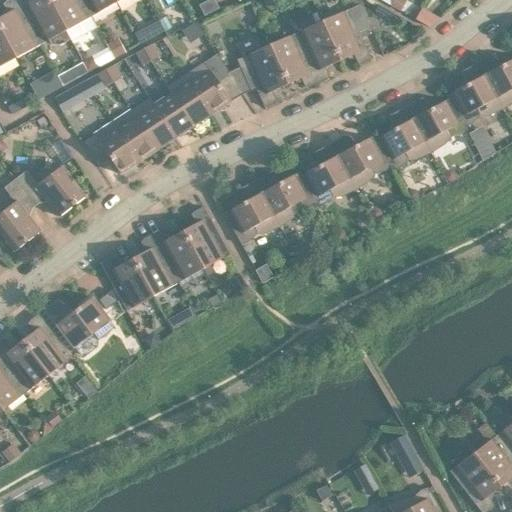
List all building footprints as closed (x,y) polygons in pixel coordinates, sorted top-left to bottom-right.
[(11,0),(3,4),(8,13),(0,17),(0,32),(14,58),(39,44),(15,0),(11,0)] [(69,39),(65,30),(48,0),(31,0),(30,0),(15,0),(39,44),(49,39),(53,46),(55,47),(69,39)] [(90,16),(80,0),(48,0),(65,30),(90,16)] [(80,0),(90,16),(115,3),(113,0),(80,0)] [(348,10),(343,0),(342,0),(347,10),(321,22),(338,61),(352,54),(357,63),(368,58),(369,61),(371,61),(358,32),(366,28),(366,15),(362,7),(357,5),(348,10)] [(400,10),(405,2),(401,0),(392,0),(390,5),(400,10)] [(438,18),(421,8),(415,19),(428,26),(438,18)] [(184,9),(173,15),(179,26),(190,20),(184,9)] [(152,37),(163,30),(159,22),(147,29),(152,37)] [(324,67),(338,61),(321,22),(294,34),(316,82),(328,76),(324,67)] [(0,65),(14,58),(0,32),(0,65)] [(304,87),(316,82),(294,34),(268,46),(286,84),(300,78),(304,87)] [(113,58),(125,52),(120,43),(108,49),(113,58)] [(150,61),(158,57),(151,44),(143,48),(150,61)] [(228,73),(242,94),(255,88),(264,109),(265,108),(264,105),(275,100),(271,91),(286,84),(268,46),(237,60),(232,49),(231,49),(239,67),(228,73)] [(142,65),(150,61),(143,48),(135,53),(142,65)] [(501,63),(493,54),(477,63),(505,115),(506,115),(502,108),(511,101),(511,59),(508,62),(501,63)] [(241,94),(242,94),(228,73),(226,74),(214,55),(184,75),(210,114),(229,102),(228,101),(240,93),(241,94)] [(88,57),(81,60),(87,72),(98,66),(94,59),(88,57)] [(505,115),(477,63),(461,72),(464,84),(459,88),(446,96),(448,99),(464,126),(470,124),(479,116),(487,115),(501,108),(505,115)] [(112,82),(120,77),(113,65),(105,69),(112,82)] [(104,86),(112,82),(105,69),(97,73),(104,86)] [(62,86),(72,80),(68,73),(62,71),(56,74),(62,86)] [(184,75),(166,87),(192,126),(210,114),(184,75)] [(37,84),(31,88),(37,99),(47,94),(43,86),(37,84)] [(153,105),(149,98),(148,99),(174,138),(192,126),(166,87),(165,87),(170,94),(153,105)] [(60,110),(72,104),(65,92),(53,98),(60,110)] [(430,107),(421,98),(405,107),(430,152),(434,159),(430,152),(444,143),(448,137),(461,134),(466,129),(464,126),(448,99),(436,106),(430,107)] [(148,99),(130,110),(156,150),(174,138),(148,99)] [(7,108),(11,114),(21,108),(18,102),(7,108)] [(434,159),(430,152),(405,107),(389,116),(392,128),(387,132),(376,139),(375,139),(390,167),(389,167),(391,170),(398,168),(407,160),(415,159),(429,152),(433,159),(434,159)] [(156,150),(130,110),(112,122),(138,162),(156,150)] [(82,142),(100,168),(97,163),(107,156),(119,174),(138,162),(112,122),(82,142)] [(354,189),(358,196),(359,196),(355,189),(368,180),(373,174),(385,171),(389,167),(390,167),(375,139),(376,139),(374,135),(361,143),(354,144),(345,135),(329,144),(354,189)] [(354,189),(357,196),(358,196),(354,189),(329,144),(313,153),(317,165),(312,169),(300,176),(299,176),(314,204),(315,207),(316,207),(322,205),(332,197),(339,196),(354,189)] [(14,180),(32,204),(42,196),(58,216),(88,193),(87,192),(83,196),(61,168),(73,158),(73,157),(36,186),(25,171),(14,180)] [(283,233),(283,232),(279,226),(293,217),(297,211),(308,208),(311,213),(318,214),(318,212),(316,207),(315,207),(314,204),(299,176),(300,176),(298,172),(285,179),(278,181),(270,172),(254,181),(279,226),(283,233)] [(14,180),(3,188),(15,202),(0,213),(0,233),(13,250),(8,254),(9,255),(39,231),(23,211),(32,204),(14,180)] [(223,213),(240,244),(247,242),(256,234),(264,233),(278,226),(282,233),(283,233),(279,226),(254,181),(238,189),(241,202),(236,206),(223,213)] [(195,223),(181,231),(202,269),(206,276),(211,273),(212,269),(208,265),(227,255),(233,265),(234,265),(201,205),(200,206),(201,209),(190,215),(195,223)] [(163,230),(151,236),(177,282),(202,269),(181,231),(168,239),(163,230)] [(145,251),(131,259),(151,296),(177,282),(151,236),(140,243),(145,251)] [(151,296),(131,259),(117,267),(112,258),(101,264),(100,261),(99,261),(131,321),(132,321),(126,310),(151,296)] [(255,270),(254,270),(261,282),(261,283),(272,277),(265,264),(255,270)] [(237,295),(247,289),(237,272),(227,278),(237,295)] [(72,310),(57,298),(43,309),(73,347),(78,354),(79,354),(82,358),(95,348),(98,339),(104,337),(112,326),(114,329),(114,328),(91,297),(78,308),(72,310)] [(35,313),(37,316),(27,324),(33,332),(21,341),(47,375),(70,357),(36,313),(35,313)] [(2,343),(0,344),(0,361),(24,393),(47,375),(21,341),(8,351),(2,343)] [(0,408),(1,410),(24,393),(0,361),(0,408)] [(511,422),(495,436),(511,457),(511,422)] [(407,434),(383,443),(389,458),(397,455),(406,477),(422,471),(407,434)] [(472,453),(498,487),(511,477),(511,478),(511,457),(495,436),(472,453)] [(9,461),(18,454),(11,444),(1,452),(9,461)] [(486,497),(498,487),(472,453),(449,471),(442,461),(441,462),(480,511),(481,511),(492,504),(486,497)] [(330,495),(325,485),(315,491),(321,501),(330,495)] [(384,499),(391,511),(440,511),(427,488),(420,490),(411,498),(403,499),(388,506),(385,499),(384,499)]
